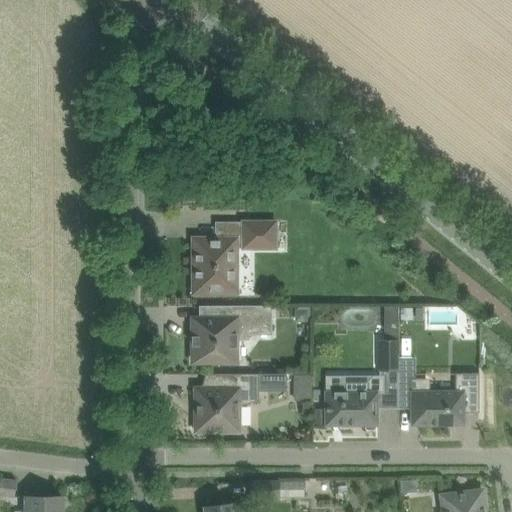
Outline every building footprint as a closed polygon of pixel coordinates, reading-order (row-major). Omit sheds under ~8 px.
[(243,248),(276,248),(276,242),(276,222),(243,222),(243,242),(243,248)] [(193,271),(193,294),(213,294),(237,294),(237,249),(237,238),(216,238),(193,238),(193,261),(193,271)] [(199,316),(193,316),(193,332),(193,362),(213,362),(236,362),(236,340),(250,340),(250,335),(272,335),(272,306),(206,306),(199,306),(199,316)] [(412,308),(401,308),(401,320),(412,320),(412,308)] [(295,309),(295,321),(307,321),(307,309),(295,309)] [(380,340),(380,371),(399,371),(399,358),(399,340),(399,316),(384,316),(384,340),(380,340)] [(399,376),(399,392),(411,392),(411,408),(411,425),(455,425),(460,425),(464,425),(464,413),(479,413),(479,400),(479,374),(479,373),(463,373),(455,382),(455,390),(430,390),(430,387),(422,378),(416,379),(416,358),(399,358),(399,371),(399,376)] [(196,414),(196,432),(221,432),(223,432),(240,432),(240,428),(240,406),(259,401),(259,391),(286,391),(286,374),(259,374),(227,374),(227,375),(227,388),(202,388),(196,388),(196,406),(196,414)] [(312,374),(296,374),(296,389),(296,401),(312,401),(312,389),(312,374)] [(325,416),(325,424),(325,426),(333,426),(341,426),(365,426),(365,428),(367,430),(374,430),(376,428),(376,426),(378,426),(378,409),(378,392),(384,392),(384,388),(384,376),(380,376),(373,376),(345,376),(336,376),(326,376),(326,391),(325,391),(325,410),(325,416)] [(315,410),(315,426),(325,426),(325,424),(325,416),(325,410),(315,410)] [(0,495),(15,497),(17,481),(0,479),(0,495)] [(416,480),(400,480),(401,493),(417,492),(416,480)] [(279,482),(250,482),(250,485),(250,497),(279,496),(279,482)] [(485,511),(483,490),(441,495),(443,511),(485,511)] [(26,511),(62,511),(62,497),(27,497),(26,511)] [(235,503),(205,507),(206,511),(252,511),(251,501),(235,503)]
